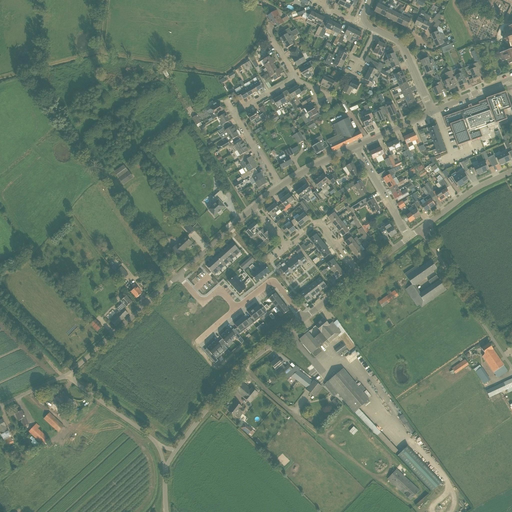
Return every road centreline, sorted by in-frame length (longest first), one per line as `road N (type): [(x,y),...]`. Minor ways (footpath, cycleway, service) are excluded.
road 1 (residential): [(511,368),(423,231)]
road 2 (unclassified): [(68,379),(179,276)]
road 3 (unclassified): [(168,462),(258,356)]
road 4 (unclassified): [(168,462),(146,434),(68,379)]
road 5 (track): [(100,51),(219,72)]
